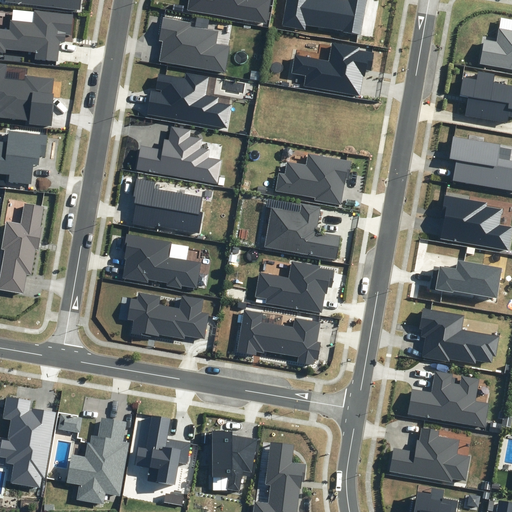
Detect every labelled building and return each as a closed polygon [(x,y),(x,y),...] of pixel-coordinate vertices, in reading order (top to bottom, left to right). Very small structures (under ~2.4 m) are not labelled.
[(7,0),(7,1),(79,9),(80,0),(7,0)] [(188,0),(187,11),(267,24),(270,0),(188,0)] [(306,24),(360,35),(367,0),(348,0),(349,0),(347,0),(285,0),(281,26),(305,30),(306,24)] [(72,36),(75,14),(33,10),(32,22),(11,20),(10,30),(0,29),(0,52),(6,53),(6,49),(36,52),(35,58),(58,61),(59,42),(65,43),(66,36),(72,36)] [(160,61),(225,72),(229,46),(216,44),(218,31),(191,26),(192,22),(163,17),(159,40),(163,41),(160,61)] [(482,63),(511,67),(511,30),(500,29),(497,43),(485,41),(482,63)] [(360,47),(333,42),(329,62),(295,56),(293,73),(307,75),(305,85),(360,95),(363,76),(364,76),(365,70),(371,71),(375,52),(360,49),(360,47)] [(7,64),(0,63),(0,116),(30,120),(30,123),(51,126),(55,93),(53,93),(54,78),(24,74),(24,80),(5,77),(7,64)] [(511,85),(494,82),(495,74),(478,71),(477,80),(463,77),(460,95),(468,96),(465,116),(508,123),(509,116),(511,116),(511,85)] [(186,78),(158,74),(155,90),(161,91),(161,92),(151,90),(147,115),(228,129),(232,105),(217,103),(218,98),(205,95),(208,77),(186,74),(186,78)] [(136,170),(219,184),(223,161),(208,158),(209,150),(200,149),(202,139),(191,137),(192,130),(172,126),(170,140),(165,139),(163,148),(141,144),(136,170)] [(48,135),(9,130),(8,142),(0,141),(0,173),(9,175),(8,182),(31,184),(34,165),(39,165),(40,156),(45,157),(48,135)] [(453,180),(511,189),(511,160),(499,158),(501,144),(453,136),(449,158),(457,160),(453,180)] [(315,200),(341,204),(345,178),(348,179),(352,161),(308,153),(306,165),(287,161),(285,173),(278,172),(275,191),(315,198),(315,200)] [(200,212),(203,196),(155,188),(156,182),(137,178),(133,196),(135,196),(134,203),(136,203),(133,223),(154,227),(154,225),(199,233),(203,212),(200,212)] [(441,238),(509,250),(511,232),(511,227),(499,225),(502,209),(487,206),(487,203),(445,195),(442,216),(445,217),(441,238)] [(40,227),(43,207),(25,204),(21,223),(6,221),(2,249),(5,249),(0,277),(0,289),(23,293),(27,275),(31,276),(36,250),(38,250),(42,228),(40,227)] [(320,207),(301,204),(300,212),(272,208),(265,247),(336,259),(340,235),(319,232),(320,228),(317,227),(320,207)] [(166,285),(181,288),(182,285),(196,288),(201,263),(169,257),(172,242),(127,233),(123,250),(125,251),(124,259),(126,259),(122,278),(147,282),(148,279),(167,283),(166,285)] [(266,303),(322,313),(325,293),(327,294),(328,287),(331,287),(334,270),(320,268),(321,266),(291,260),(288,277),(260,272),(255,296),(267,298),(266,303)] [(436,289),(453,292),(453,291),(497,298),(502,268),(458,260),(456,268),(440,265),(436,289)] [(130,334),(150,338),(150,335),(157,337),(157,335),(183,339),(184,336),(204,340),(208,314),(201,313),(204,299),(182,295),(179,308),(160,304),(161,297),(137,292),(136,299),(129,298),(125,321),(132,322),(130,334)] [(298,362),(313,365),(314,360),(318,360),(321,342),(318,341),(322,322),(295,317),(293,327),(263,322),(264,312),(245,309),(237,351),(256,354),(257,351),(263,352),(263,350),(299,357),(298,362)] [(461,330),(463,316),(424,309),(420,329),(423,329),(421,336),(426,337),(423,357),(450,361),(450,359),(476,364),(476,360),(492,363),(494,356),(496,357),(499,336),(461,330)] [(407,414),(485,427),(490,403),(476,401),(480,379),(462,376),(461,384),(452,383),(453,373),(435,370),(432,392),(412,388),(407,414)] [(45,478),(56,412),(32,408),(32,411),(29,410),(31,401),(7,397),(3,418),(12,419),(8,441),(2,440),(0,453),(0,457),(6,458),(5,464),(13,465),(10,482),(40,488),(42,477),(45,478)] [(58,429),(80,433),(82,418),(61,414),(58,429)] [(167,438),(171,418),(152,415),(146,448),(138,446),(135,464),(159,469),(157,482),(175,485),(178,462),(187,464),(191,443),(167,438)] [(123,442),(126,422),(102,418),(99,437),(91,436),(89,443),(87,443),(85,456),(71,454),(66,483),(79,486),(77,499),(103,503),(105,493),(119,495),(128,443),(123,442)] [(389,472),(452,482),(453,479),(466,481),(470,456),(456,454),(459,440),(438,436),(439,431),(421,428),(419,440),(417,440),(415,451),(393,447),(389,472)] [(227,488),(239,491),(243,471),(251,472),(257,440),(232,435),(232,432),(213,431),(213,477),(229,477),(227,488)] [(294,445),(270,442),(265,485),(271,486),(269,503),(255,502),(254,511),(297,511),(300,489),(301,489),(302,482),(304,482),(306,464),(292,462),(294,445)] [(455,511),(457,501),(442,499),(444,491),(433,489),(432,494),(418,492),(414,511),(455,511)] [(511,511),(511,501),(498,499),(495,511),(489,511),(488,511),(511,511)]
